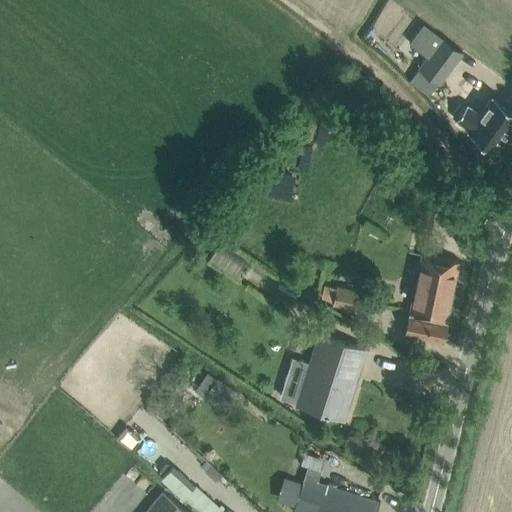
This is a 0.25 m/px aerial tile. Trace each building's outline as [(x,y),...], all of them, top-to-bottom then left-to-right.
[(440,39),(419,68),(439,82),(460,54),(454,50),(440,39)] [(511,107),(492,94),(479,112),(467,103),(455,119),(468,128),(467,129),(496,150),(511,127),(511,107)] [(290,180),(273,177),(270,195),(286,198),(290,180)] [(217,242),(208,259),(240,276),(249,260),(217,242)] [(414,292),(451,300),(459,260),(423,252),(414,292)] [(260,279),(293,301),(298,294),(264,271),(260,279)] [(337,284),(333,303),(368,311),(372,292),(337,284)] [(447,319),(451,300),(414,292),(410,312),(410,311),(405,332),(443,340),(448,319),(447,319)] [(320,334),(298,402),(343,417),(366,348),(320,334)] [(237,402),(242,395),(224,382),(219,389),(237,402)] [(305,475),(294,510),(301,511),(375,511),(380,501),(361,495),(320,481),(324,470),(309,464),(305,475)] [(207,511),(220,511),(229,501),(199,476),(185,493),(207,511)] [(189,511),(185,508),(162,489),(143,511),(189,511)]
